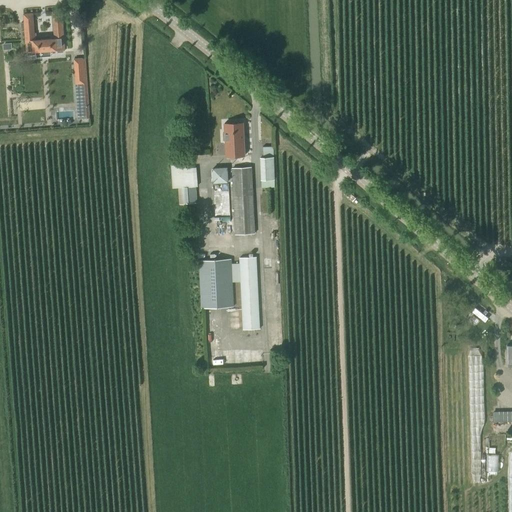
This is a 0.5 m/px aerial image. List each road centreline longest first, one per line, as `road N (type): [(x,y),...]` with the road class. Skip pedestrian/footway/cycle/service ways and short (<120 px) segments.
road 1 (tertiary): [(511,308),(142,0)]
road 2 (unknown): [(347,511),(335,186),(346,168)]
